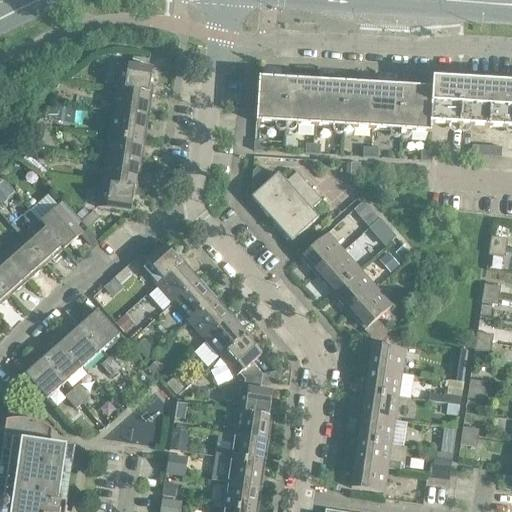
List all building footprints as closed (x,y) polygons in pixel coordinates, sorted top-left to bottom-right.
[(119,65),(115,89),(148,94),(152,70),(148,69),(149,60),(133,58),(131,67),(119,65)] [(255,124),(285,126),(288,76),(282,76),(282,81),(258,80),(255,124)] [(285,126),(314,127),(316,83),(293,82),(293,77),(288,76),(285,126)] [(430,125),(459,127),(462,77),(456,77),(456,82),(437,81),(436,92),(432,92),(430,125)] [(459,127),(487,128),(490,84),(467,82),(467,78),(462,77),(459,127)] [(314,127),(342,129),(345,80),(340,80),(339,84),(316,83),(314,127)] [(342,129),(371,131),(374,86),(350,85),(351,80),(345,80),(342,129)] [(371,131),(400,133),(403,83),(397,83),(397,88),(374,86),(371,131)] [(403,83),(400,133),(430,134),(430,125),(432,92),(431,92),(431,90),(408,89),(408,84),(403,83)] [(487,128),(511,129),(511,85),(490,84),(487,128)] [(148,94),(115,89),(112,113),(148,118),(150,103),(147,102),(148,94)] [(55,91),(50,100),(57,104),(62,95),(55,91)] [(50,108),(49,120),(72,124),(74,111),(50,108)] [(112,113),(110,122),(108,136),(141,141),(142,133),(146,134),(148,118),(112,113)] [(139,149),(141,141),(108,136),(105,160),(141,166),(143,150),(139,149)] [(254,142),(253,152),(262,152),(262,142),(254,142)] [(486,157),(486,147),(472,147),(471,156),(486,157)] [(501,148),(486,147),(486,157),(500,158),(501,148)] [(428,162),(429,153),(429,152),(420,152),(420,162),(428,162)] [(26,157),(22,163),(34,170),(42,178),(47,173),(39,165),(26,157)] [(139,181),(141,166),(105,160),(101,184),(134,189),(135,181),(139,181)] [(350,172),(359,173),(360,164),(351,164),(350,172)] [(285,183),(278,175),(269,182),(257,169),(252,173),(252,185),(258,192),(251,199),(271,221),(309,187),(296,173),(285,183)] [(358,181),(359,173),(350,172),(350,181),(358,181)] [(4,182),(0,185),(0,192),(8,201),(15,195),(4,182)] [(130,213),(134,189),(101,184),(97,208),(130,213)] [(321,201),(309,187),(271,221),(291,243),(318,219),(310,211),(321,201)] [(47,197),(30,212),(40,223),(64,250),(82,234),(76,228),(81,223),(63,202),(58,207),(57,207),(47,197)] [(368,209),(363,202),(353,211),(358,217),(368,209)] [(368,211),(360,219),(367,228),(376,220),(368,211)] [(99,219),(93,212),(81,223),(87,230),(99,219)] [(374,236),(384,227),(379,221),(368,230),(374,236)] [(43,263),(49,258),(52,261),(64,250),(40,223),(22,239),(43,263)] [(316,277),(343,253),(327,234),(302,256),(308,263),(305,265),(316,277)] [(489,247),(505,249),(507,241),(491,238),(489,247)] [(43,263),(22,239),(3,255),(28,282),(40,272),(37,269),(43,263)] [(164,247),(140,269),(156,287),(181,265),(164,247)] [(504,258),(505,249),(489,247),(488,256),(504,258)] [(335,293),(359,271),(343,253),(316,277),(326,289),(329,286),(335,293)] [(387,254),(379,261),(390,273),(398,266),(387,254)] [(28,282),(3,255),(0,257),(0,287),(7,295),(13,290),(16,293),(28,282)] [(189,269),(186,271),(181,265),(156,287),(172,305),(200,281),(189,269)] [(132,275),(126,268),(114,279),(120,286),(132,275)] [(348,313),(375,289),(359,271),(335,293),(340,299),(337,301),(348,313)] [(207,295),(210,293),(200,281),(172,305),(188,323),(212,301),(207,295)] [(483,286),(482,294),(498,297),(500,288),(483,286)] [(391,307),(375,289),(348,313),(358,325),(361,323),(367,329),(364,331),(369,338),(387,333),(387,332),(376,321),(391,307)] [(498,297),(482,294),(481,303),(497,306),(498,297)] [(221,305),(218,307),(212,301),(188,323),(204,341),(231,317),(221,305)] [(82,320),(85,322),(79,327),(101,352),(119,336),(95,309),(82,320)] [(239,331),(242,328),(231,317),(204,341),(219,358),(244,337),(239,331)] [(123,318),(115,324),(123,333),(131,327),(123,318)] [(73,333),(70,330),(58,341),(83,368),(101,352),(79,327),(73,333)] [(401,375),(404,351),(384,348),(387,333),(369,338),(368,346),(372,346),(370,355),(367,354),(365,370),(401,375)] [(476,334),(475,343),(491,345),(492,336),(476,334)] [(236,377),(239,375),(243,380),(261,375),(251,364),(261,355),(244,337),(219,358),(236,377)] [(46,351),(49,354),(43,360),(65,384),(83,368),(58,341),(46,351)] [(155,352),(145,341),(138,348),(147,358),(155,352)] [(491,345),(475,343),(474,352),(490,354),(491,345)] [(463,384),(467,353),(455,351),(450,382),(463,384)] [(125,366),(114,353),(107,359),(118,372),(125,366)] [(100,365),(111,378),(118,372),(107,359),(100,365)] [(34,362),(22,373),(46,401),(65,384),(43,360),(37,365),(34,362)] [(165,367),(158,360),(149,368),(156,375),(165,367)] [(365,394),(397,399),(401,375),(365,370),(362,386),(366,386),(365,394)] [(268,416),(272,393),(259,391),(262,375),(261,375),(243,380),(244,381),(243,389),(239,388),(236,412),(268,416)] [(183,390),(174,379),(166,385),(175,396),(183,390)] [(469,381),(468,390),(484,393),(485,384),(469,381)] [(82,404),(89,398),(78,386),(71,392),(82,404)] [(483,402),(484,393),(468,390),(466,399),(483,402)] [(71,392),(64,398),(75,410),(82,404),(71,392)] [(430,394),(428,403),(459,407),(460,399),(446,397),(446,394),(442,393),(442,396),(430,394)] [(357,417),(394,423),(397,399),(365,394),(364,402),(360,402),(357,417)] [(186,406),(176,404),(174,420),(184,421),(186,406)] [(271,426),(267,425),(268,416),(236,412),(232,436),(268,441),(271,426)] [(358,442),(390,447),(394,423),(357,417),(355,433),(359,434),(358,442)] [(0,511),(64,511),(66,506),(64,506),(64,508),(57,507),(63,464),(71,465),(74,450),(49,446),(51,431),(41,425),(29,422),(17,420),(5,422),(2,443),(4,444),(4,443),(11,444),(0,511)] [(462,428),(461,437),(477,440),(478,431),(462,428)] [(443,430),(441,442),(454,444),(456,431),(443,430)] [(262,457),(266,457),(268,441),(232,436),(228,459),(261,464),(262,457)] [(185,453),(187,439),(171,437),(169,451),(185,453)] [(476,449),(477,440),(461,437),(459,446),(476,449)] [(353,449),(350,465),(387,470),(398,472),(402,473),(403,464),(399,464),(388,462),(390,447),(358,442),(357,450),(353,449)] [(437,454),(435,467),(450,469),(452,457),(437,454)] [(168,457),(165,475),(183,477),(186,460),(168,457)] [(261,464),(228,459),(225,483),(261,489),(264,473),(260,473),(261,464)] [(350,490),(383,495),(387,470),(350,465),(348,480),(352,481),(350,490)] [(427,477),(425,486),(447,489),(448,481),(427,477)] [(261,489),(225,483),(221,507),(252,511),(253,511),(255,504),(259,505),(261,489)] [(173,498),(175,487),(164,485),(163,490),(163,495),(162,496),(173,498)] [(174,511),(176,503),(162,501),(160,511),(174,511)]
